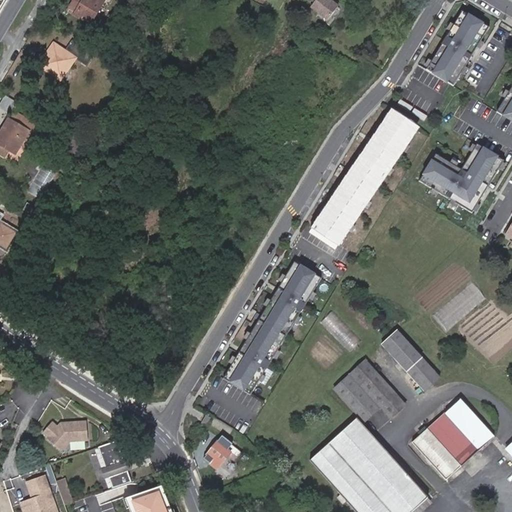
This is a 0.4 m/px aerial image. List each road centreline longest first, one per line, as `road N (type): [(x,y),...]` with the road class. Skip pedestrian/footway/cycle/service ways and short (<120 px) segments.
road 1 (residential): [(160,431),(342,132),(390,81),(438,0)]
road 2 (residential): [(0,330),(160,431)]
